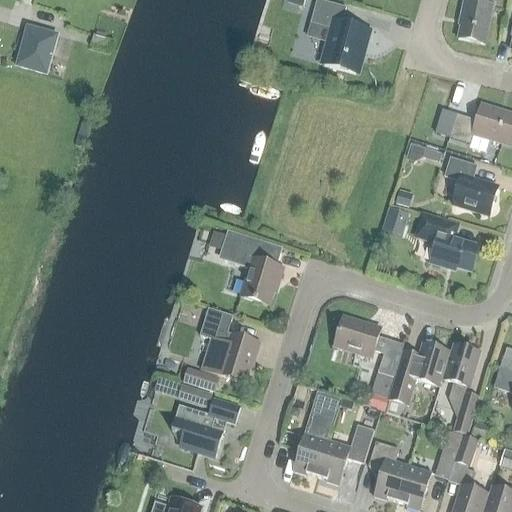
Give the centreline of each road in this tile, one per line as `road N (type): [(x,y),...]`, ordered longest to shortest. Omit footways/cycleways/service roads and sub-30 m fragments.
road 1 (residential): [(257,488),(256,457),(302,306),(320,286),(353,283),(458,318),(482,317),(500,304),(511,270)]
road 2 (residential): [(511,84),(419,53),(435,0)]
